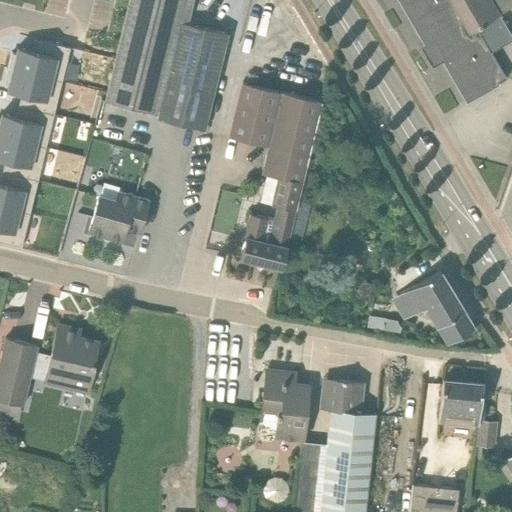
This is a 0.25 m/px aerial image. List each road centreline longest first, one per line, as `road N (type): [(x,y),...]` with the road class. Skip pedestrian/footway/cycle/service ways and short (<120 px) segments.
road 1 (residential): [(487,362),(265,324),(0,261)]
road 2 (primary): [(326,0),(325,12),(511,323)]
road 3 (primary): [(511,277),(332,0)]
